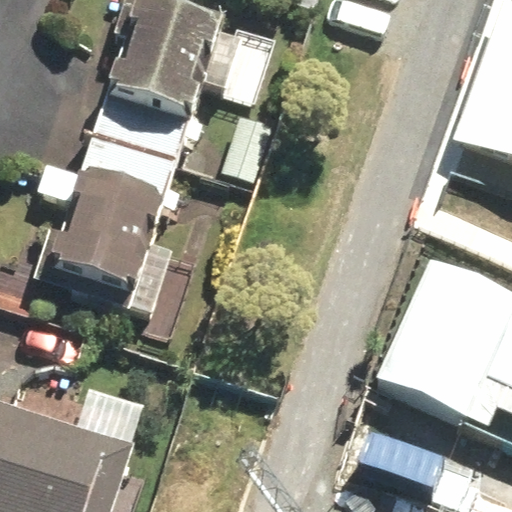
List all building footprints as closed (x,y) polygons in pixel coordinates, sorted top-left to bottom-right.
[(267,41),(127,0),(121,0),(87,124),(173,149),(193,154),(208,101),(247,112),(267,41)] [(511,20),(500,16),(450,156),(463,161),(511,177),(511,20)] [(87,124),(67,194),(154,218),(173,149),(87,124)] [(270,141),(238,130),(220,184),(251,195),(270,141)] [(154,218),(67,194),(28,182),(20,212),(60,223),(38,300),(170,337),(188,274),(142,261),(154,218)] [(511,311),(428,273),(373,393),(463,433),(482,391),(511,404),(511,311)] [(511,404),(482,391),(463,433),(488,443),(496,425),(511,432),(511,404)] [(0,511),(129,511),(139,480),(115,472),(129,425),(73,408),(63,442),(0,422),(0,511)]
